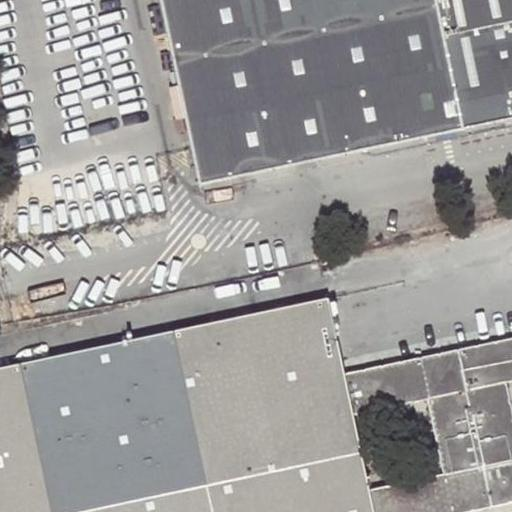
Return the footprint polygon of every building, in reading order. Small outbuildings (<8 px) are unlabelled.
[(511,0),(159,0),(190,149),(198,187),(511,121),(511,0)] [(351,418),(343,376),(326,301),(0,370),(0,511),(371,511),(367,491),(351,418)] [(426,402),(442,476),(450,511),(473,511),(511,503),(511,416),(505,385),(511,383),(511,339),(343,376),(351,418),(426,402)] [(412,511),(450,511),(442,476),(406,483),(412,511)] [(412,511),(406,483),(367,491),(371,511),(412,511)]
